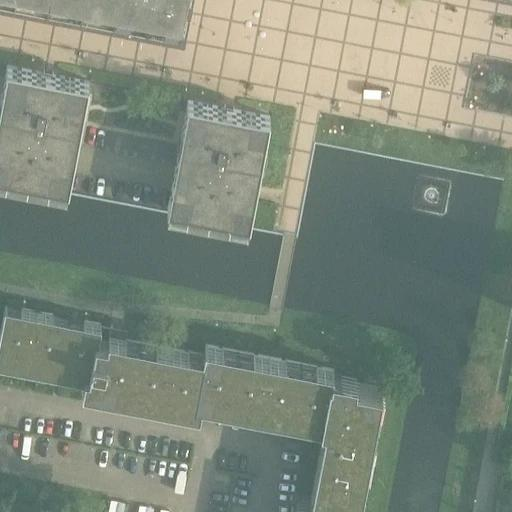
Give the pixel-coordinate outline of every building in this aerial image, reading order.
[(188,0),(0,0),(0,5),(180,41),(188,0)] [(74,160),(89,81),(7,65),(0,101),(0,174),(69,187),(74,160)] [(255,196),(270,116),(188,100),(172,180),(167,206),(168,207),(250,222),(255,196)] [(102,324),(5,306),(0,332),(0,357),(90,375),(88,385),(196,406),(197,396),(324,420),(327,404),(327,405),(332,379),(334,369),(205,344),(203,354),(109,336),(108,343),(98,341),(102,324)] [(358,511),(382,388),(332,379),(327,405),(334,406),(314,507),(303,505),(301,511),(358,511)]
